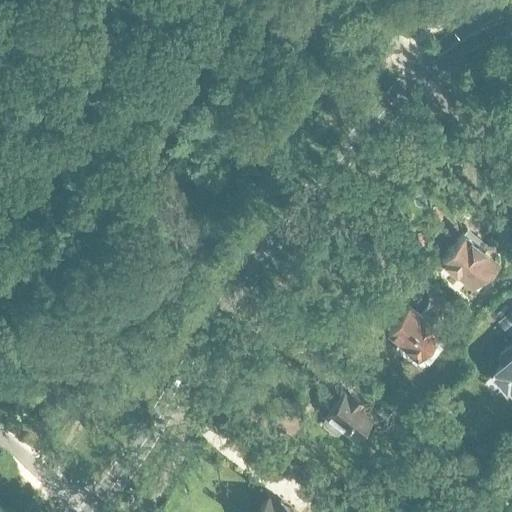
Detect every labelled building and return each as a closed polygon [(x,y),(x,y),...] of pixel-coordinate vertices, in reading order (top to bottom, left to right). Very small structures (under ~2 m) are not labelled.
[(468,227),(429,274),(468,306),(480,292),(472,286),(484,272),(488,276),(499,262),(486,251),(490,246),(468,227)] [(408,304),(387,329),(419,355),(420,354),(428,360),(442,343),(434,337),(440,330),(421,314),(408,304)] [(511,342),(499,354),(505,360),(495,369),(497,371),(494,374),(505,387),(508,384),(510,387),(511,385),(511,342)] [(364,371),(346,356),(330,375),(348,389),(364,371)] [(337,432),(341,428),(354,439),(375,413),(345,389),(324,415),(327,417),(323,421),(324,424),(334,433),(337,432)] [(292,511),(295,509),(280,498),(278,501),(268,493),(253,511),(292,511)]
